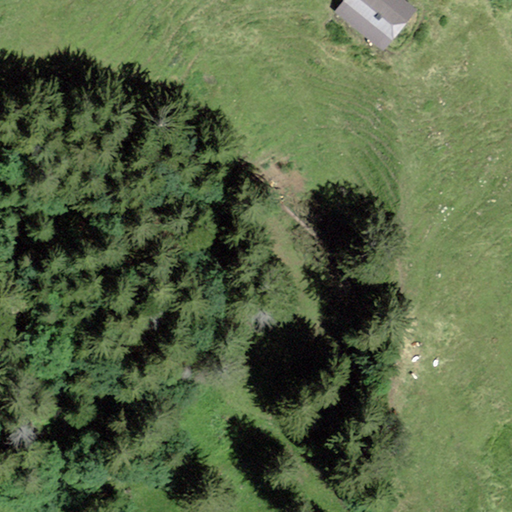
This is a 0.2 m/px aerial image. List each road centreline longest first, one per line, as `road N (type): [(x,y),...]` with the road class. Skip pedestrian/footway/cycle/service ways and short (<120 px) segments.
road 1 (track): [(511,148),(442,222),(427,281),(430,334),(470,473),(471,511)]
road 2 (track): [(359,511),(316,461),(257,449),(200,479),(95,475),(45,483),(7,511)]
